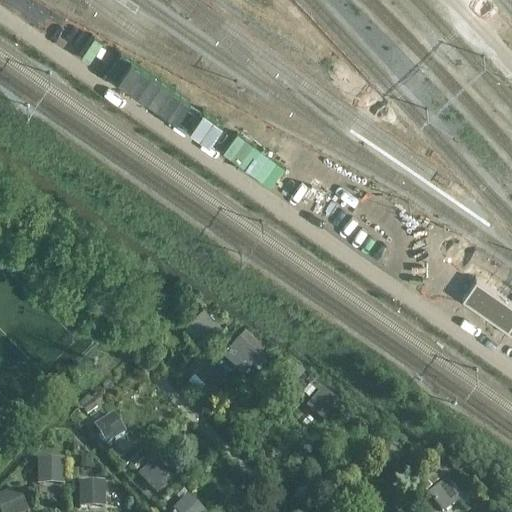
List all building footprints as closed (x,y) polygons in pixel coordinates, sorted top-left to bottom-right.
[(222,326),(204,307),(186,323),(203,342),(222,326)] [(261,352),(239,332),(222,351),(236,364),(243,357),(250,363),(261,352)] [(282,365),(272,377),(289,392),(299,380),(282,365)] [(337,401),(322,389),(306,409),(321,421),(337,401)] [(124,435),(112,416),(95,427),(107,446),(124,435)] [(354,418),(335,438),(349,452),(368,432),(354,418)] [(146,463),(140,458),(132,467),(137,472),(146,463)] [(63,462),(38,462),(38,486),(62,486),(63,462)] [(170,480),(152,462),(139,476),(157,493),(170,480)] [(444,481),(427,495),(440,511),(446,511),(460,502),(444,481)] [(103,484),(80,484),(80,508),(103,508),(103,484)] [(185,493),(181,489),(173,496),(178,501),(185,493)] [(26,511),(17,490),(0,496),(0,511),(26,511)] [(197,511),(185,500),(174,511),(175,511),(197,511)] [(385,511),(387,504),(365,500),(363,511),(385,511)]
